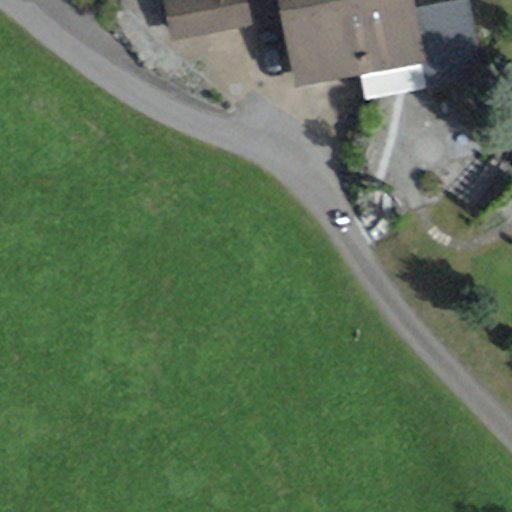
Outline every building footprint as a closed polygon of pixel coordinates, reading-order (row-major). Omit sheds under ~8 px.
[(170,0),(177,34),(262,18),(258,0),(170,0)] [(258,0),(262,18),(288,12),(285,0),(258,0)] [(303,13),(316,76),(325,74),(360,67),(419,56),(410,11),(407,0),(285,0),(288,12),(288,15),(303,13)] [(366,99),(484,75),(468,0),(467,0),(410,11),(419,56),(360,67),(366,99)] [(325,74),(316,76),(303,13),(288,15),(283,16),(298,90),(327,84),(325,74)]
